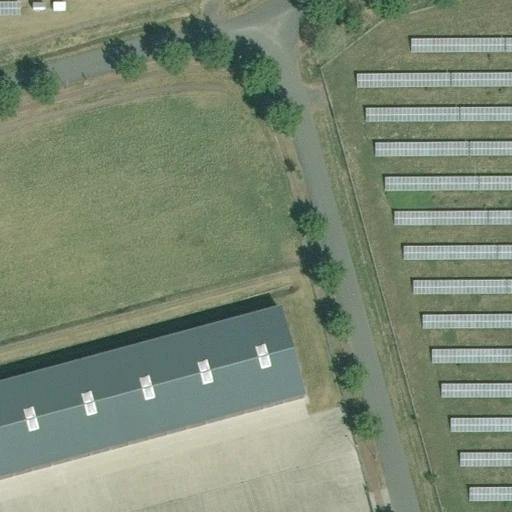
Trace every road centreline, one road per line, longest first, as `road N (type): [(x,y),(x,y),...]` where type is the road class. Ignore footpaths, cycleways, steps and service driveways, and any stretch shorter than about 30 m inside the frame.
road 1 (unclassified): [(408,511),(300,119),(247,22)]
road 2 (unclassified): [(247,22),(0,91)]
